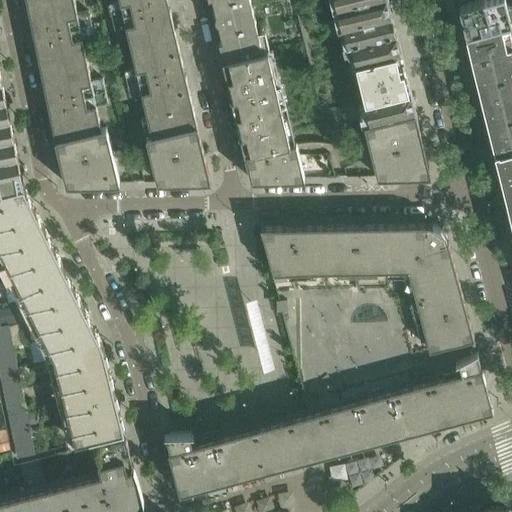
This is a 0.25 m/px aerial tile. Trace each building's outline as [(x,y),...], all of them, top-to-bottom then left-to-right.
[(75,0),(37,0),(28,2),(42,69),(88,59),(83,38),(95,36),(89,10),(78,13),(75,0)] [(168,0),(120,0),(121,1),(110,4),(116,29),(127,26),(132,48),(178,37),(168,0)] [(263,50),(251,0),(213,0),(219,26),(223,40),(219,41),(224,60),(263,50)] [(389,0),(349,0),(338,3),(342,16),(336,17),(338,23),(392,11),(389,0)] [(479,0),(474,2),(460,5),(467,34),(492,27),(484,0),(479,0)] [(511,0),(484,0),(492,27),(509,22),(511,21),(511,0)] [(392,11),(338,23),(341,36),(347,35),(349,42),(397,30),(392,11)] [(511,64),(511,34),(509,22),(492,27),(467,34),(477,74),(511,64)] [(397,30),(349,42),(345,43),(348,54),(355,52),(358,62),(402,52),(397,30)] [(178,37),(132,48),(136,68),(125,70),(131,95),(142,93),(148,117),(194,106),(178,37)] [(272,48),(263,50),(224,60),(232,94),(280,83),(272,48)] [(406,70),(402,52),(358,62),(360,73),(355,74),(357,82),(362,81),(406,70)] [(88,59),(42,69),(56,137),(101,127),(97,105),(108,103),(103,77),(92,80),(88,59)] [(511,64),(477,74),(486,113),(511,106),(511,64)] [(411,89),(406,70),(362,81),(367,99),(411,89)] [(280,83),(232,94),(241,135),(246,154),(291,143),(286,125),(290,124),(280,83)] [(117,86),(120,100),(129,98),(125,84),(117,86)] [(411,89),(367,99),(369,109),(360,112),(362,123),(365,122),(416,110),(411,89)] [(7,99),(0,100),(0,120),(11,118),(7,99)] [(194,106),(148,117),(152,133),(198,124),(194,106)] [(511,106),(486,113),(496,152),(511,148),(511,106)] [(416,110),(365,122),(378,176),(432,174),(416,110)] [(11,118),(0,120),(0,140),(15,137),(11,118)] [(198,124),(152,133),(152,135),(147,136),(158,182),(212,180),(198,124)] [(101,127),(56,137),(67,184),(121,183),(107,126),(101,127)] [(136,137),(138,146),(147,144),(145,135),(136,137)] [(15,137),(0,140),(0,159),(19,156),(15,137)] [(291,143),(246,154),(252,179),(306,178),(297,142),(291,143)] [(511,209),(511,148),(496,152),(510,210),(511,209)] [(0,236),(43,223),(33,202),(25,185),(19,156),(0,159),(0,236)] [(263,226),(263,225),(262,225),(274,270),(273,270),(274,277),(405,271),(426,352),(472,341),(471,338),(475,337),(474,335),(474,336),(448,239),(445,232),(442,228),(439,225),(433,223),(427,222),(263,226)] [(63,263),(53,242),(43,223),(0,236),(0,245),(16,277),(63,263)] [(84,304),(73,283),(63,263),(16,277),(35,317),(84,304)] [(28,413),(10,323),(19,321),(15,304),(0,307),(0,365),(18,456),(36,452),(30,424),(28,413)] [(104,345),(94,325),(84,304),(35,317),(55,357),(104,345)] [(115,388),(109,366),(104,345),(55,357),(66,400),(115,388)] [(321,452),(494,406),(479,351),(450,367),(448,373),(381,391),(310,410),(293,415),(269,421),(267,416),(192,436),(191,432),(194,432),(194,431),(170,432),(164,432),(168,449),(170,448),(181,490),(293,460),(305,457),(321,452)] [(125,430),(120,409),(115,388),(66,400),(76,442),(125,430)] [(36,411),(28,413),(30,424),(39,422),(36,411)] [(145,500),(140,483),(135,468),(126,434),(94,442),(102,472),(37,489),(42,511),(124,511),(125,511),(141,507),(143,506),(144,504),(144,503),(145,502),(145,501),(145,500)] [(76,447),(58,452),(60,461),(78,457),(76,447)] [(0,511),(42,511),(37,489),(0,498),(0,511)]
